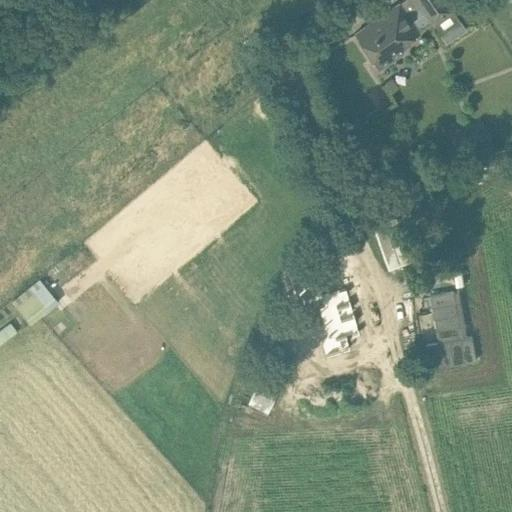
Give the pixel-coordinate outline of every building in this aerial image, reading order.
[(403,0),(354,33),(375,63),(379,69),(404,52),(400,46),(421,32),(418,29),(430,21),(433,26),(434,25),(440,33),(460,20),(454,12),(456,10),(449,0),(403,0)] [(407,264),(390,218),(369,226),(386,272),(407,264)] [(50,309),(30,285),(11,300),(31,324),(50,309)] [(458,290),(429,295),(437,341),(425,343),(429,368),(476,360),(472,336),(466,336),(458,290)] [(347,294),(317,303),(330,349),(361,340),(347,294)]
